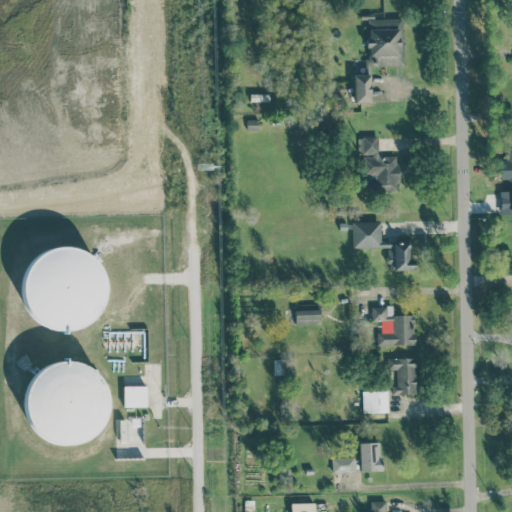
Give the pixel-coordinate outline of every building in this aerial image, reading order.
[(403,65),(402,18),(367,19),(367,41),(368,41),(368,58),(365,58),(365,74),(353,75),(353,102),(371,102),(370,66),(403,65)] [(358,136),(358,153),(361,153),(362,176),(366,176),(367,190),(398,189),(397,156),(378,156),(378,136),(358,136)] [(511,151),(503,152),(504,182),(511,181),(511,151)] [(511,214),(511,189),(499,190),(500,214),(511,214)] [(352,248),(388,247),(388,270),(413,269),(412,241),(380,242),(380,221),(351,222),(352,248)] [(23,288),(31,326),(67,328),(100,321),(103,281),(96,251),(58,249),(24,256),(23,288)] [(371,320),(380,320),(380,332),(376,332),(376,345),(414,345),(414,315),(392,315),(392,306),(371,306),(371,320)] [(319,309),(295,310),(295,325),(320,324),(319,309)] [(395,369),(396,385),(390,386),(390,395),(416,394),(415,357),(386,358),(387,369),(395,369)] [(59,443),(95,441),(104,411),(103,370),(75,363),(34,364),(25,395),(26,433),(59,443)] [(146,386),(123,385),(123,406),(146,407),(146,386)] [(387,412),(387,390),(361,391),(362,413),(387,412)] [(359,471),(380,470),(379,442),(358,442),(359,471)] [(354,457),(331,457),(332,472),(355,471),(354,457)] [(385,511),(385,500),(369,501),(369,511),(385,511)] [(313,511),(314,502),(290,503),(290,511),(313,511)]
